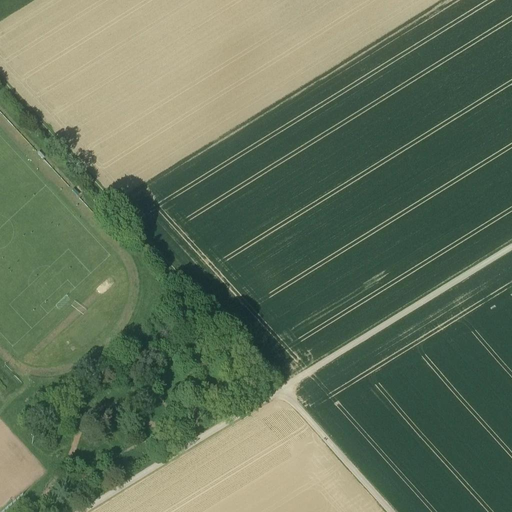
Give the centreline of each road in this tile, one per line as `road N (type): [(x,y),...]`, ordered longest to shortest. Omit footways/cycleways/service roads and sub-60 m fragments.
road 1 (track): [(0,82),(389,511)]
road 2 (track): [(85,511),(511,246)]
